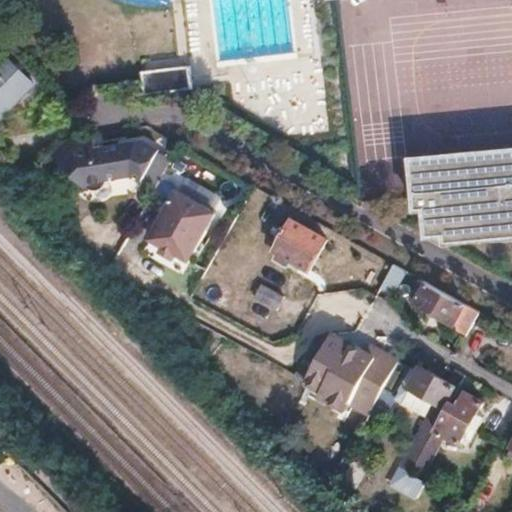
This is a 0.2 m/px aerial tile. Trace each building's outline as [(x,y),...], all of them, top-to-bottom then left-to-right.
[(0,116),(34,83),(3,53),(0,55),(0,116)] [(144,91),(190,88),(189,66),(143,68),(144,91)] [(65,141),(51,157),(86,188),(87,186),(90,190),(95,192),(100,191),(104,188),(107,185),(108,180),(124,177),(123,174),(130,173),(132,177),(142,182),(159,151),(143,142),(95,151),(92,136),(65,141)] [(511,151),(412,162),(417,213),(428,211),(431,238),(447,236),(448,245),(511,238),(511,151)] [(272,179),(266,190),(275,194),(280,183),(272,179)] [(177,191),(150,239),(163,245),(177,253),(190,260),(216,212),(177,191)] [(292,221),(275,252),(280,254),(276,260),(288,266),(291,261),(311,272),(328,241),(292,221)] [(163,245),(159,252),(173,259),(177,253),(163,245)] [(394,264),(381,287),(394,294),(407,271),(394,264)] [(424,281),(413,301),(455,324),(460,316),(474,324),(480,312),(424,281)] [(262,286),(255,299),(276,310),(283,298),(262,286)] [(317,336),(297,373),(318,385),(314,391),(345,409),(348,403),(370,415),(384,388),(399,363),(399,361),(366,342),(362,351),(331,334),(317,336)] [(399,363),(384,388),(432,415),(395,486),(419,499),(428,481),(412,472),(436,429),(441,420),(439,418),(455,387),(418,367),(416,372),(399,363)] [(441,420),(436,429),(462,443),(484,404),(463,392),(455,406),(450,404),(441,420)] [(469,503),(466,509),(472,511),(479,511),(492,490),(480,483),(469,503)]
